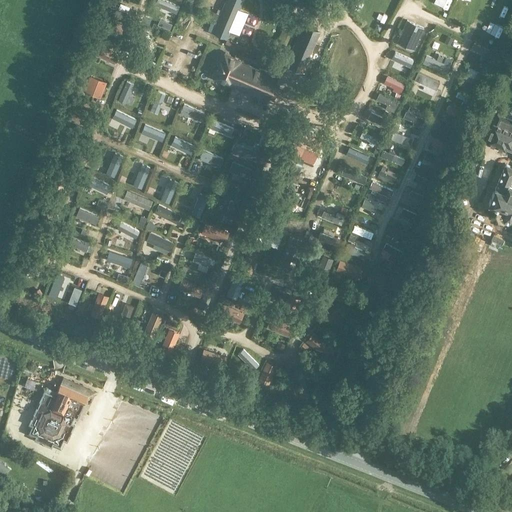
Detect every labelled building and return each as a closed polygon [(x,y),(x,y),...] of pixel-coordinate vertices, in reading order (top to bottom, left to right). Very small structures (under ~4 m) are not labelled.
[(179,7),(161,0),(157,0),(155,7),(176,15),(179,7)] [(239,34),(234,32),(235,30),(231,29),(243,0),(226,0),(222,10),(218,8),(216,12),(208,9),(206,14),(217,19),(219,14),(220,14),(213,32),(227,38),(227,39),(225,44),(242,51),(244,46),(243,45),(236,42),(239,34)] [(110,8),(108,14),(129,22),(131,16),(110,8)] [(383,8),(376,19),(385,24),(391,13),(383,8)] [(397,42),(414,50),(423,28),(407,20),(397,42)] [(124,35),(127,28),(108,21),(105,28),(124,35)] [(304,71),(310,58),(308,50),(317,29),(303,23),(286,64),(304,71)] [(296,28),(285,24),(277,40),(289,45),(296,28)] [(449,47),(453,38),(447,35),(442,44),(449,47)] [(151,40),(144,37),(135,58),(143,61),(151,40)] [(491,49),(494,41),(482,37),(479,44),(491,49)] [(430,50),(447,57),(450,49),(434,42),(430,50)] [(487,54),(471,47),(469,51),(485,58),(487,54)] [(92,55),(113,65),(116,59),(94,49),(92,55)] [(214,78),(230,85),(231,83),(268,99),(276,78),(240,62),(240,61),(224,54),(214,78)] [(427,54),(423,62),(447,72),(450,64),(427,54)] [(417,65),(396,56),(393,62),(414,71),(417,65)] [(468,67),(465,74),(479,80),(482,73),(468,67)] [(418,71),(415,79),(436,89),(440,81),(418,71)] [(106,80),(89,74),(86,82),(103,88),(106,80)] [(387,76),(384,83),(401,90),(404,83),(387,76)] [(119,99),(126,102),(134,82),(126,79),(119,99)] [(411,83),(403,102),(431,114),(438,101),(440,95),(411,83)] [(149,109),(158,112),(166,93),(157,89),(149,109)] [(475,97),(458,89),(455,95),(472,103),(475,97)] [(379,93),(376,100),(395,108),(398,102),(379,93)] [(68,96),(57,126),(90,138),(102,107),(68,96)] [(138,97),(134,112),(143,114),(147,99),(138,97)] [(184,103),(181,112),(202,120),(205,111),(184,103)] [(468,111),(448,103),(445,110),(464,118),(468,111)] [(425,117),(405,108),(402,115),(422,124),(425,117)] [(116,109),(112,118),(132,127),(136,118),(116,109)] [(511,114),(500,110),(498,114),(494,124),(494,123),(486,142),(505,150),(509,152),(511,149),(511,146),(511,114)] [(370,113),(367,119),(384,127),(387,121),(370,113)] [(177,129),(183,131),(187,118),(181,116),(177,129)] [(212,117),(209,127),(231,135),(235,126),(212,117)] [(459,129),(439,120),(437,126),(456,135),(459,129)] [(145,123),(141,133),(161,140),(164,130),(145,123)] [(47,151),(45,155),(79,167),(86,148),(90,138),(57,126),(47,151)] [(287,152),(314,163),(323,140),(297,129),(287,152)] [(378,136),(362,129),(359,136),(375,143),(378,136)] [(408,145),(411,138),(393,130),(390,137),(408,145)] [(174,135),(171,144),(190,150),(193,141),(174,135)] [(451,144),(433,136),(431,141),(449,149),(451,144)] [(210,140),(208,146),(215,149),(217,143),(210,140)] [(238,142),(234,151),(256,159),(259,150),(238,142)] [(346,153),(365,162),(368,155),(349,146),(346,153)] [(384,147),(381,154),(401,163),(404,156),(384,147)] [(203,148),(199,158),(220,165),(223,156),(203,148)] [(105,171),(114,175),(123,155),(114,150),(105,171)] [(443,162),(424,153),(421,160),(440,169),(443,162)] [(233,161),(229,169),(250,177),(253,168),(233,161)] [(142,162),(133,184),(140,187),(150,166),(142,162)] [(67,167),(59,165),(53,187),(60,189),(67,167)] [(339,172),(362,182),(365,176),(342,166),(339,172)] [(511,185),(509,185),(511,176),(511,168),(505,166),(495,190),(494,190),(489,202),(502,208),(501,210),(503,215),(509,218),(511,216),(511,185)] [(379,169),(376,176),(394,184),(397,177),(379,169)] [(90,174),(86,183),(107,191),(110,182),(90,174)] [(415,174),(412,180),(429,187),(432,181),(415,174)] [(170,176),(161,198),(169,201),(178,180),(170,176)] [(393,188),(372,179),(369,186),(390,195),(393,188)] [(331,180),(323,198),(355,211),(362,193),(362,192),(331,180)] [(34,185),(23,216),(56,228),(66,201),(67,197),(34,185)] [(295,194),(306,199),(309,192),(298,187),(295,194)] [(127,189),(123,198),(149,209),(153,200),(127,189)] [(369,196),(385,204),(389,196),(372,189),(369,196)] [(191,212),(200,215),(208,194),(199,190),(191,212)] [(429,200),(409,191),(406,196),(427,205),(429,200)] [(374,202),(364,197),(360,205),(370,209),(374,202)] [(229,202),(221,220),(228,223),(236,205),(229,202)] [(159,203),(155,211),(177,222),(181,214),(159,203)] [(79,207),(76,215),(96,222),(99,213),(79,207)] [(421,216),(402,208),(399,214),(419,222),(421,216)] [(211,209),(207,219),(217,224),(222,213),(211,209)] [(279,209),(272,227),(284,231),(298,237),(305,219),(279,209)] [(323,210),(321,216),(341,224),(343,217),(323,210)] [(23,216),(14,242),(47,254),(48,253),(56,228),(23,216)] [(120,220),(117,228),(136,236),(139,229),(120,220)] [(204,222),(200,231),(223,240),(227,231),(204,222)] [(341,229),(322,222),(319,229),(338,237),(341,229)] [(354,223),(351,230),(370,237),(373,230),(354,223)] [(410,233),(392,225),(389,233),(407,241),(410,233)] [(259,226),(256,234),(270,239),(268,244),(277,248),(282,233),(259,226)] [(377,227),(373,235),(377,237),(381,230),(377,227)] [(151,231),(146,240),(168,250),(172,241),(151,231)] [(298,239),(288,235),(279,259),(289,262),(298,239)] [(67,236),(65,244),(86,249),(89,241),(67,236)] [(366,251),(369,246),(354,239),(351,244),(366,251)] [(403,249),(386,241),(382,249),(400,256),(403,249)] [(109,249),(106,259),(129,265),(132,256),(109,249)] [(258,253),(248,249),(240,271),(250,275),(258,253)] [(18,260),(42,270),(46,260),(22,250),(18,260)] [(194,252),(192,259),(212,266),(215,258),(194,252)] [(323,281),(332,257),(322,253),(313,277),(323,281)] [(131,280),(140,284),(148,264),(140,261),(131,280)] [(362,270),(339,262),(335,271),(358,280),(362,270)] [(385,274),(375,276),(378,300),(388,299),(385,274)] [(181,278),(177,286),(198,295),(202,287),(181,278)] [(234,279),(228,293),(237,297),(243,283),(234,279)] [(75,285),(68,302),(75,305),(82,288),(75,285)] [(357,294),(333,286),(330,295),(353,303),(357,294)] [(98,290),(91,309),(101,313),(108,294),(98,290)] [(123,296),(114,293),(105,319),(114,322),(123,296)] [(287,298),(285,303),(287,304),(282,317),(292,320),(301,300),(290,296),(289,299),(287,298)] [(243,313),(223,305),(219,314),(239,323),(243,313)] [(343,311),(318,310),(318,321),(342,322),(343,311)] [(140,335),(148,338),(156,317),(148,314),(140,335)] [(271,318),(267,328),(289,336),(293,326),(271,318)] [(167,324),(160,346),(168,349),(176,327),(167,324)] [(332,348),(313,333),(306,341),(326,356),(332,348)] [(235,345),(222,381),(250,392),(264,357),(235,345)] [(226,357),(204,350),(200,360),(223,367),(226,357)] [(267,363),(257,385),(267,389),(277,367),(267,363)] [(33,425),(30,432),(37,436),(35,439),(51,446),(52,443),(60,446),(63,439),(67,440),(74,425),(70,423),(74,416),(77,418),(79,414),(80,410),(77,409),(80,402),(83,404),(87,396),(60,383),(56,392),(58,393),(56,397),(55,396),(44,392),(43,394),(40,401),(43,402),(40,410),(37,408),(30,424),(33,425)] [(310,394),(286,385),(282,395),(306,404),(310,394)] [(337,392),(318,403),(323,412),(343,402),(337,392)] [(58,507),(65,511),(70,500),(63,497),(58,507)]
